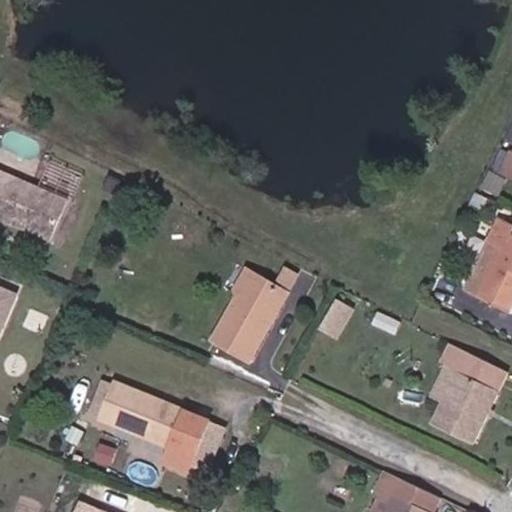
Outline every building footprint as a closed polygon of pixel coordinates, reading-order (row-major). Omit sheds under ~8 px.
[(511,155),(510,154),(502,172),(511,176),(511,155)] [(24,224),(39,188),(0,171),(0,218),(22,228),(24,224)] [(70,202),(39,188),(24,224),(30,226),(31,232),(52,242),(70,202)] [(511,232),(511,229),(511,224),(499,218),(488,242),(503,249),(478,297),(510,313),(511,309),(511,232)] [(24,224),(22,228),(31,232),(30,226),(24,224)] [(503,249),(488,242),(465,290),(478,297),(503,249)] [(234,292),(240,296),(253,273),(246,270),(234,292)] [(253,273),(240,296),(214,341),(251,361),(298,278),(286,271),(277,287),(253,273)] [(0,338),(18,297),(0,289),(0,338)] [(353,306),(338,298),(321,328),(336,337),(353,306)] [(402,321),(381,311),(374,323),(395,333),(402,321)] [(447,368),(459,374),(446,401),(436,422),(473,441),(508,371),(453,344),(441,365),(447,368)] [(433,394),(446,401),(459,374),(447,368),(433,394)] [(171,449),(186,411),(117,382),(115,387),(102,381),(88,415),(171,449)] [(201,417),(186,411),(171,449),(186,455),(201,417)] [(433,511),(440,497),(387,471),(379,489),(383,491),(396,497),(388,511),(433,511)] [(372,511),(388,511),(396,497),(383,491),(372,511)]
